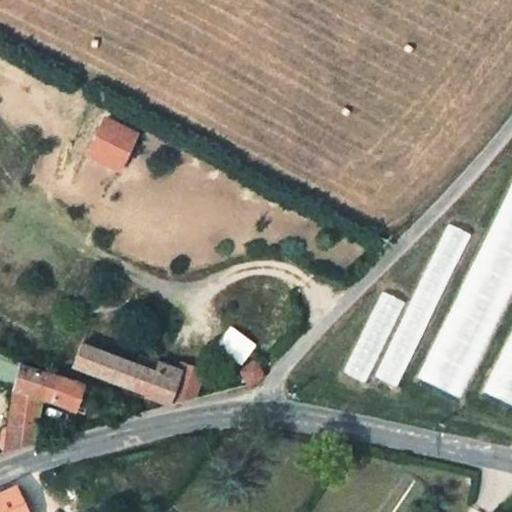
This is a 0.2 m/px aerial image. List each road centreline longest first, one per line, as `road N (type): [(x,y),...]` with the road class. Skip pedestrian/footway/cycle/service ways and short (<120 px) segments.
road 1 (unclassified): [(0,474),(56,450),(254,407),(511,466)]
road 2 (track): [(254,407),(511,125)]
